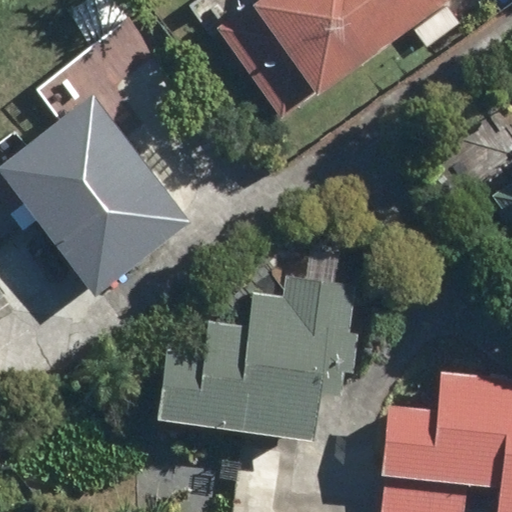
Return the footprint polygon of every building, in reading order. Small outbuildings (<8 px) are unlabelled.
[(201,0),(192,7),(278,126),(411,30),(427,52),(496,2),(494,0),(201,0)] [(193,217),(125,130),(185,83),(132,15),(36,90),(59,119),(0,164),(0,196),(23,226),(42,212),(101,289),(193,217)] [(511,217),(511,170),(489,188),(511,217)] [(169,336),(160,418),(323,435),(328,389),(356,392),(363,324),(349,323),(356,256),(286,249),(282,290),(252,286),(248,318),(209,314),(206,340),(169,336)] [(436,397),(389,394),(379,511),(511,511),(511,371),(439,365),(436,397)]
